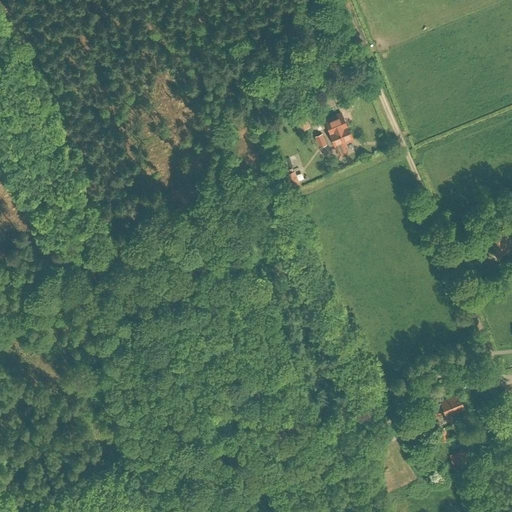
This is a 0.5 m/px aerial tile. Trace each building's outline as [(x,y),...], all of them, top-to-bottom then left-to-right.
[(309,126),(302,108),(290,113),(298,131),(309,126)] [(328,130),(335,146),(352,139),(345,123),(340,111),(323,118),(328,130)] [(327,144),(323,133),(315,136),(319,147),(327,144)] [(487,235),(495,254),(511,246),(511,230),(510,226),(487,235)] [(457,393),(439,400),(446,416),(463,409),(457,393)] [(444,427),(435,430),(440,441),(449,438),(444,427)] [(450,449),(455,462),(476,454),(472,444),(463,448),(461,445),(450,449)]
